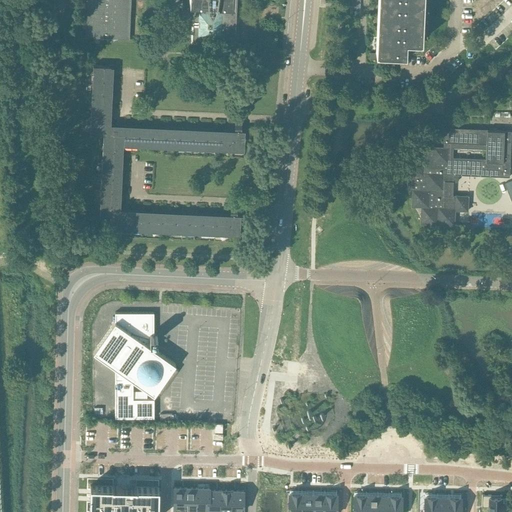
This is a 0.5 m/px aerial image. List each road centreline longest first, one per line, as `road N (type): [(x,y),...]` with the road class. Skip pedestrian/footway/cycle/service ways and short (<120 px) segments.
road 1 (tertiary): [(65,456),(68,307),(76,282),(99,273),(275,277)]
road 2 (residential): [(65,456),(345,467)]
road 3 (tertiary): [(275,277),(304,0)]
road 4 (residential): [(275,277),(511,282)]
road 5 (residential): [(345,467),(472,474)]
